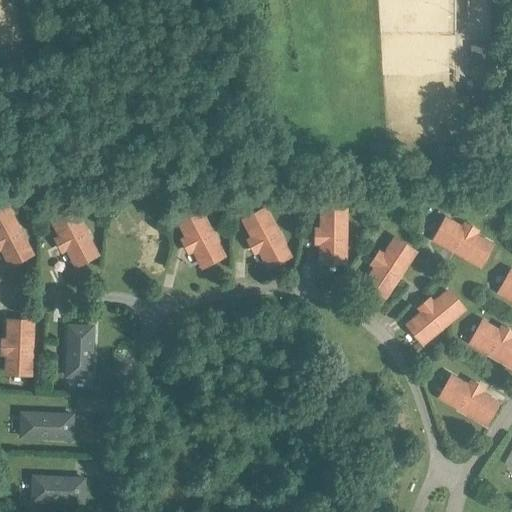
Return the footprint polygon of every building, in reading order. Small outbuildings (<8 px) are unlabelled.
[(491,60),(491,43),(472,43),(472,60),(491,60)] [(481,61),(469,64),(473,79),(484,76),(481,61)] [(8,206),(0,210),(0,247),(10,267),(34,255),(8,206)] [(72,208),(51,219),(59,235),(68,252),(72,260),(74,263),(75,266),(76,267),(99,255),(98,253),(97,252),(73,207),(72,208)] [(266,207),(242,220),(251,237),(260,254),(268,269),(270,268),(271,267),(292,257),(266,207)] [(200,208),(177,220),(178,222),(187,239),(196,256),(200,264),(201,266),(202,268),(202,269),(225,256),(203,213),(201,210),(200,208)] [(347,262),(347,208),(321,208),(321,228),(315,227),(315,244),(320,244),(320,262),(347,262)] [(465,223),(462,228),(446,219),(434,240),(479,265),(491,244),(479,237),(482,233),(465,223)] [(363,281),(386,297),(417,253),(393,237),(383,252),(378,249),(369,263),(373,266),(363,281)] [(511,271),(499,293),(511,299),(511,271)] [(415,310),(419,314),(407,323),(423,342),(462,310),(447,291),(434,302),(430,297),(415,310)] [(6,359),(5,375),(32,376),(34,321),(7,320),(7,339),(6,359)] [(66,377),(94,378),(96,324),(68,322),(66,377)] [(511,366),(511,327),(504,323),(500,331),(483,322),(471,343),(511,366)] [(470,380),(467,385),(452,376),(440,398),(484,423),(497,402),(484,395),(487,390),(470,380)] [(20,438),(73,440),(74,412),(21,410),(20,438)] [(32,502),(86,505),(87,478),(34,475),(32,502)]
